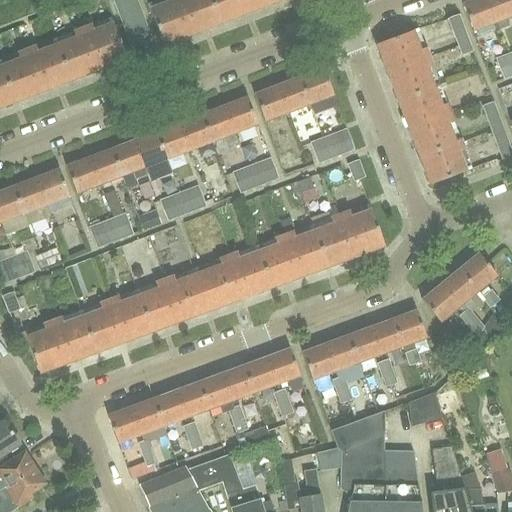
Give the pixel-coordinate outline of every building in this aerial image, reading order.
[(113,0),(131,47),(152,39),(136,0),(113,0)] [(192,35),(178,0),(167,0),(169,3),(150,10),(164,46),(179,40),(180,40),(181,39),(180,37),(191,33),(191,35),(192,35)] [(204,30),(220,24),(210,0),(178,0),(192,35),(193,35),(192,33),(202,28),(203,31),(204,30)] [(248,14),(242,0),(210,0),(220,24),(235,18),(235,19),(236,18),(235,16),(246,12),(247,14),(248,14)] [(260,9),(275,3),(274,0),(242,0),(248,14),(247,11),(258,7),(259,9),(260,9)] [(486,0),(473,0),(462,4),(472,30),(495,21),(486,0)] [(511,14),(511,0),(486,0),(495,21),(498,30),(510,26),(507,17),(511,14)] [(473,51),(459,15),(447,20),(462,56),(473,51)] [(111,66),(127,60),(113,24),(94,31),(92,26),(83,29),(98,69),(109,65),(110,67),(111,66)] [(98,69),(83,29),(74,32),(76,39),(57,46),(71,82),(86,76),(87,76),(86,73),(97,69),(98,71),(99,71),(98,69)] [(420,50),(413,31),(376,45),(387,73),(429,57),(426,48),(420,50)] [(56,88),(71,82),(57,46),(38,53),(36,47),(27,51),(43,92),(44,92),(43,90),(54,86),(54,88),(56,88)] [(43,92),(27,51),(18,54),(20,60),(2,68),(15,103),(31,97),(32,97),(31,95),(42,91),(42,93),(43,92)] [(504,80),(511,77),(511,66),(508,55),(495,59),(504,80)] [(432,66),(429,57),(387,73),(398,101),(434,87),(427,68),(432,66)] [(0,109),(15,103),(2,68),(0,68),(0,109)] [(334,96),(323,70),(301,78),(311,105),(334,96)] [(311,105),(301,78),(278,87),(288,113),(311,105)] [(288,113),(278,87),(255,96),(266,122),(288,113)] [(398,101),(409,129),(451,113),(447,103),(441,105),(434,87),(398,101)] [(225,107),(235,134),(258,125),(248,98),(225,107)] [(511,157),(511,152),(493,102),(482,107),(501,161),(511,157)] [(235,134),(225,107),(203,116),(213,142),(224,138),(226,145),(238,141),(235,134)] [(454,122),(451,113),(409,129),(419,157),(462,141),(461,139),(455,142),(448,124),(454,122)] [(180,124),(190,151),(213,142),(203,116),(180,124)] [(157,133),(167,159),(190,151),(180,124),(157,133)] [(323,138),(331,159),(354,150),(346,130),(323,138)] [(167,159),(157,133),(135,142),(145,168),(144,168),(147,176),(151,184),(174,175),(167,159)] [(331,159),(323,138),(311,143),(319,164),(331,159)] [(419,157),(430,186),(466,172),(458,152),(465,149),(462,141),(419,157)] [(147,176),(144,168),(145,168),(135,142),(112,150),(122,177),(133,173),(136,180),(147,176)] [(122,177),(112,150),(89,159),(100,185),(122,177)] [(100,185),(89,159),(67,167),(77,194),(100,185)] [(248,167),(256,188),(279,179),(270,159),(248,167)] [(365,178),(358,162),(347,166),(354,181),(365,178)] [(256,188),(248,167),(233,173),(241,193),(256,188)] [(72,205),(69,197),(59,171),(37,179),(49,213),(72,205)] [(49,213),(37,179),(14,188),(28,226),(51,217),(49,213)] [(180,193),(188,214),(206,207),(198,186),(180,193)] [(28,226),(14,188),(0,193),(0,219),(1,223),(6,235),(28,226)] [(112,219),(120,240),(133,235),(125,214),(123,215),(114,192),(105,195),(113,219),(112,219)] [(188,214),(180,193),(160,201),(168,221),(188,214)] [(355,258),(384,247),(370,211),(351,218),(349,213),(340,216),(355,258)] [(313,232),(326,268),(355,258),(340,216),(331,220),(333,225),(313,232)] [(120,240),(112,219),(90,228),(97,249),(120,240)] [(326,268),(313,232),(295,239),(293,234),(283,238),(298,279),(326,268)] [(256,253),(269,289),(298,279),(283,238),(275,241),(277,246),(256,253)] [(67,250),(53,251),(54,263),(69,262),(67,250)] [(14,257),(7,259),(3,251),(0,252),(0,286),(22,278),(14,257)] [(14,257),(22,278),(35,273),(26,252),(14,257)] [(225,259),(241,300),(269,289),(256,253),(239,260),(237,254),(225,259)] [(460,269),(478,290),(497,275),(479,253),(460,269)] [(212,310),(241,300),(225,259),(219,261),(221,266),(199,274),(212,310)] [(441,284),(459,306),(464,312),(468,308),(471,312),(484,301),(481,298),(483,296),(478,290),(460,269),(441,284)] [(168,280),(183,321),(212,310),(199,274),(175,283),(173,278),(168,280)] [(155,332),(183,321),(168,280),(155,285),(157,290),(141,295),(155,332)] [(459,306),(441,284),(422,300),(441,322),(459,306)] [(490,309),(499,300),(491,290),(483,296),(481,298),(484,301),(490,309)] [(8,314),(16,311),(20,310),(14,293),(3,297),(8,314)] [(126,342),(155,332),(141,295),(120,303),(118,298),(111,301),(126,342)] [(126,342),(111,301),(99,305),(101,310),(84,316),(97,353),(126,342)] [(464,312),(480,331),(484,328),(471,312),(468,308),(464,312)] [(393,320),(403,347),(426,338),(416,311),(393,320)] [(464,312),(460,316),(476,335),(480,331),(464,312)] [(69,363),(97,353),(84,316),(64,324),(62,319),(54,322),(69,363)] [(371,328),(381,355),(403,347),(393,320),(371,328)] [(45,331),(27,338),(40,374),(69,363),(54,322),(43,326),(45,331)] [(348,337),(358,364),(381,355),(371,328),(348,337)] [(335,372),(346,368),(358,364),(348,337),(325,345),(335,372)] [(325,345),(302,354),(312,381),(335,372),(325,345)] [(267,358),(277,385),(300,376),(290,350),(267,358)] [(416,350),(406,354),(405,354),(410,366),(421,362),(416,350)] [(277,385),(267,358),(245,367),(254,393),(277,385)] [(383,362),(392,385),(397,384),(388,360),(383,362)] [(392,385),(383,362),(377,364),(386,387),(392,385)] [(235,400),(254,393),(245,367),(222,375),(232,402),(235,400)] [(232,402),(222,375),(199,384),(209,410),(220,406),(222,413),(228,411),(236,434),(234,435),(240,451),(249,448),(244,434),(243,432),(234,408),(232,402)] [(346,402),(351,400),(343,377),(338,379),(346,402)] [(338,379),(332,381),(341,404),(346,402),(338,379)] [(209,410),(199,384),(177,392),(186,418),(209,410)] [(280,392),(288,415),(293,413),(284,390),(280,392)] [(186,418),(177,392),(154,401),(164,427),(186,418)] [(288,415),(280,392),(273,394),(282,417),(288,415)] [(435,394),(423,398),(408,403),(411,428),(442,418),(435,394)] [(164,427),(154,401),(131,409),(141,435),(164,427)] [(248,429),(240,406),(234,408),(243,432),(248,430),(248,429)] [(141,435),(131,409),(109,417),(119,444),(141,435)] [(331,431),(337,449),(341,452),(341,469),(340,490),(350,498),(347,511),(422,511),(414,451),(384,450),(384,433),(384,412),(331,431)] [(0,456),(19,444),(5,422),(0,425),(0,456)] [(189,425),(198,449),(203,447),(194,423),(189,425)] [(198,449),(189,425),(183,427),(192,450),(198,449)] [(271,440),(268,433),(266,426),(244,434),(249,448),(269,441),(271,440)] [(144,442),(152,465),(158,463),(149,440),(144,442)] [(152,465),(144,442),(138,444),(147,467),(152,465)] [(431,492),(433,511),(471,511),(465,492),(451,448),(432,450),(438,492),(431,492)] [(316,453),(320,472),(341,469),(341,452),(337,449),(316,453)] [(0,492),(4,490),(14,505),(17,509),(35,497),(33,493),(45,485),(24,452),(0,468),(0,492)] [(499,453),(486,457),(498,494),(507,493),(511,492),(511,477),(509,468),(504,469),(499,453)] [(229,456),(188,471),(199,492),(222,483),(231,511),(275,511),(271,501),(261,504),(260,499),(255,485),(242,489),(229,456)] [(291,461),(281,463),(279,463),(283,485),(295,483),(291,461)] [(211,511),(210,510),(206,503),(199,492),(188,471),(185,466),(150,481),(150,482),(141,485),(151,507),(150,508),(151,511),(211,511)] [(323,511),(316,470),(303,472),(308,498),(301,499),(302,511),(323,511)] [(480,491),(465,492),(471,511),(497,511),(497,506),(481,507),(480,491)]
